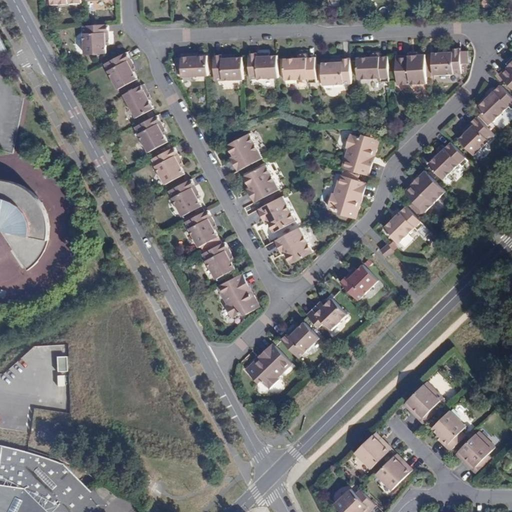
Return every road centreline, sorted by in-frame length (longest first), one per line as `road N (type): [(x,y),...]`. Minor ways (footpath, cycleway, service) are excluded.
road 1 (residential): [(210,366),(13,0)]
road 2 (residential): [(155,37),(466,28),(496,42)]
road 3 (residential): [(496,42),(472,88),(395,162),(372,216),(286,300)]
road 4 (tertiary): [(270,478),(511,242)]
road 5 (residential): [(155,37),(160,76),(286,300)]
road 6 (residential): [(270,478),(210,366)]
